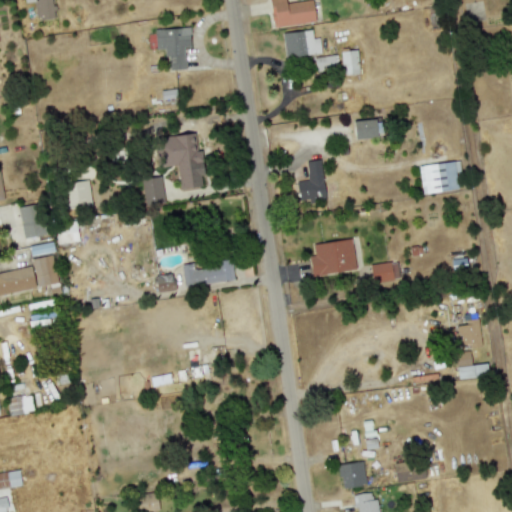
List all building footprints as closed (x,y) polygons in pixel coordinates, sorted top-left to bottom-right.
[(22,0),(23,3),(33,1),(35,20),(52,18),(50,0),(22,0)] [(310,0),(303,0),(284,3),(283,0),(268,0),(272,28),(314,21),(310,0)] [(184,69),(183,46),(188,46),(188,27),(153,29),(154,49),(163,48),(163,56),(167,56),(168,70),(184,69)] [(319,52),(317,37),(311,38),(310,29),(281,33),(284,57),(319,52)] [(356,50),(340,50),(341,74),(357,74),(356,50)] [(334,68),(334,56),(314,56),(314,69),(334,68)] [(353,119),(353,138),(375,138),(375,120),(353,119)] [(201,187),(194,133),(149,139),(152,168),(176,165),(179,189),(201,187)] [(323,199),(319,159),(304,160),(306,179),(295,180),(297,201),(323,199)] [(418,166),(421,194),(459,189),(456,161),(418,166)] [(162,203),(160,177),(141,179),(143,204),(162,203)] [(90,207),(88,181),(62,182),(63,209),(90,207)] [(18,207),(21,237),(43,235),(39,205),(18,207)] [(56,243),(77,242),(75,221),(54,223),(56,243)] [(312,277),(355,269),(350,238),(312,245),(314,255),(308,256),(312,277)] [(29,259),(36,287),(57,282),(50,254),(29,259)] [(184,288),(235,282),(232,261),(181,267),(184,288)] [(396,262),(369,264),(371,283),(398,280),(396,262)] [(0,295),(34,289),(30,267),(0,272),(0,295)] [(174,290),(172,273),(154,276),(156,292),(174,290)] [(479,347),(477,319),(464,320),(465,325),(453,326),(455,345),(467,344),(467,348),(479,347)] [(468,352),(447,353),(448,368),(456,367),(457,378),(487,376),(485,364),(470,365),(468,352)] [(8,415),(32,412),(30,395),(6,398),(8,415)] [(392,463),(394,481),(424,477),(421,459),(392,463)] [(339,487),(364,484),(361,461),(337,464),(339,487)] [(0,471),(0,486),(18,486),(18,471),(0,471)] [(354,511),(376,511),(375,499),(370,499),(369,492),(353,494),(354,511)]
